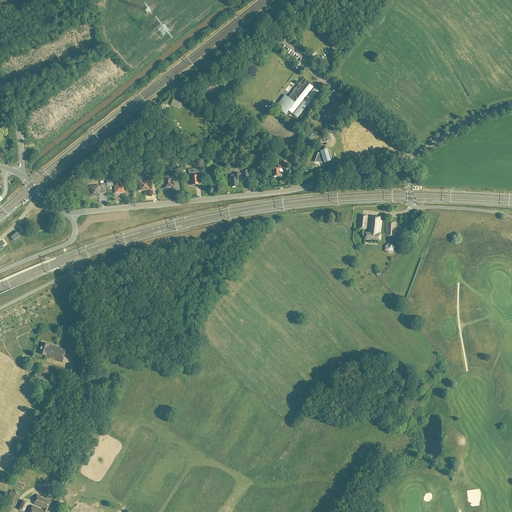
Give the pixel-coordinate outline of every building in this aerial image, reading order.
[(225,95),(239,85),(236,82),(239,80),(236,76),(220,89),(225,95)] [(297,117),(318,91),(312,86),(313,85),(304,78),(297,87),(295,88),(294,89),(293,90),(293,91),(292,92),(288,98),(285,96),(276,107),(285,115),(288,111),(297,117)] [(209,105),(221,96),(217,91),(205,100),(209,105)] [(329,121),(342,105),(333,98),(330,102),(320,115),(329,121)] [(309,140),(315,132),(310,129),(305,137),(309,140)] [(331,159),(328,150),(327,150),(327,149),(320,151),(321,153),(318,153),(318,152),(314,162),(315,162),(315,161),(316,161),(317,161),(318,161),(319,161),(320,161),(321,161),(322,161),(323,161),(324,163),(327,162),(331,161),(330,159),(331,159)] [(218,157),(215,160),(222,166),(225,163),(218,157)] [(280,176),(280,168),(280,165),(282,165),(282,168),(287,168),(286,161),(286,159),(281,159),(281,163),(279,163),(277,163),(277,165),(277,168),(273,168),(273,171),(272,171),(271,171),(271,172),(270,173),(270,174),(271,175),(272,175),(273,175),(273,176),(280,176)] [(195,169),(189,169),(189,176),(192,176),(192,185),(193,185),(193,186),(196,186),(196,185),(199,185),(199,175),(196,176),(195,169)] [(238,186),(237,179),(241,179),(240,173),(234,174),(230,175),(231,178),(230,178),(231,187),(238,186)] [(174,187),(173,175),(162,176),(164,188),(174,187)] [(147,178),(148,181),(142,181),(142,178),(138,179),(138,183),(139,183),(140,190),(145,190),(145,191),(149,190),(152,190),(153,190),(152,178),(147,178)] [(127,191),(126,181),(115,182),(116,193),(125,192),(127,191)] [(106,193),(105,184),(101,184),(101,186),(90,187),(91,195),(94,195),(94,196),(97,196),(97,195),(100,194),(100,193),(106,193)] [(366,229),(367,216),(359,215),(358,228),(366,229)] [(380,234),(381,217),(369,216),(368,232),(365,232),(364,239),(380,240),(381,234),(380,234)] [(0,230),(10,223),(7,218),(0,223),(0,230)] [(395,236),(395,222),(386,222),(385,236),(395,236)] [(14,241),(20,235),(19,234),(19,233),(17,232),(11,237),(14,241)] [(385,251),(389,254),(394,252),(394,246),(390,243),(385,246),(385,251)] [(62,362),(66,350),(49,344),(49,345),(43,343),(39,354),(45,356),(62,362)] [(74,375),(76,366),(68,363),(65,373),(74,375)] [(43,368),(41,374),(56,379),(58,373),(43,368)] [(65,446),(56,440),(53,445),(62,451),(65,446)] [(13,506),(18,494),(11,491),(5,503),(13,506)] [(46,511),(51,501),(37,495),(33,504),(45,509),(44,511),(32,506),(29,511),(46,511)] [(23,500),(19,510),(24,511),(28,502),(23,500)]
